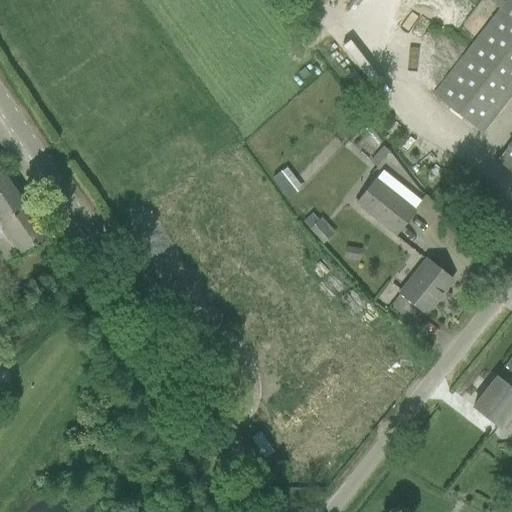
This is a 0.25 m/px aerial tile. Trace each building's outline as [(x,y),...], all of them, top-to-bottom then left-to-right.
[(511,0),(504,0),(431,93),(481,133),(511,94),(511,0)] [(511,139),(496,160),(511,172),(511,139)] [(0,233),(1,235),(0,236),(0,255),(5,262),(48,233),(0,161),(0,233)] [(413,211),(398,198),(374,179),(355,202),(394,234),(413,211)] [(205,182),(140,222),(194,311),(260,272),(205,182)] [(318,220),(308,229),(322,244),(332,235),(318,220)] [(345,246),(342,258),(359,262),(361,249),(345,246)] [(426,260),(413,275),(399,293),(409,301),(424,313),(451,280),(426,260)] [(378,374),(319,330),(275,388),(288,398),(267,426),(277,434),(269,445),(305,472),(378,374)] [(511,356),(504,366),(509,370),(500,381),(496,377),(472,407),(499,428),(511,411),(511,356)]
